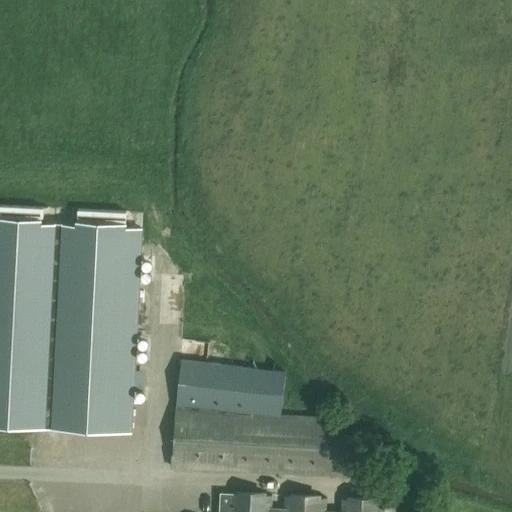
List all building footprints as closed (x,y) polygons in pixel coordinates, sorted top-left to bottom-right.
[(0,420),(132,427),(132,426),(133,426),(134,422),(132,422),(142,229),(126,228),(126,212),(78,209),(77,225),(41,223),(41,217),(43,217),(44,207),(0,205),(0,420)] [(188,328),(189,277),(167,276),(166,328),(188,328)] [(216,355),(215,341),(188,342),(188,356),(216,355)] [(354,440),(328,438),(329,416),(279,413),(284,371),(183,359),(177,403),(176,408),(176,409),(176,410),(174,454),(173,454),(172,465),(171,465),(171,466),(353,475),(354,440)] [(383,511),(384,500),(343,498),(342,510),(326,509),(327,497),(285,495),(285,507),(271,506),(272,494),(220,492),(218,511),(383,511)]
